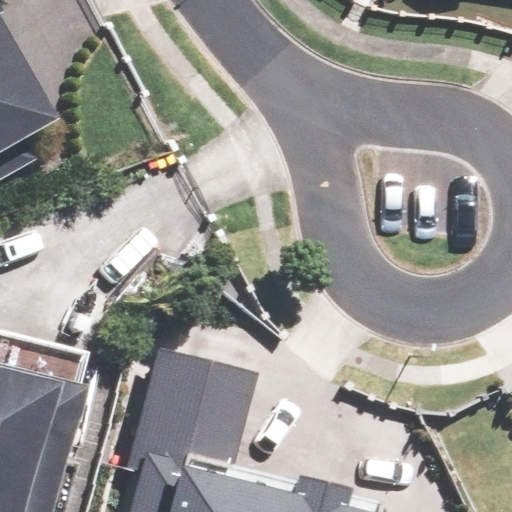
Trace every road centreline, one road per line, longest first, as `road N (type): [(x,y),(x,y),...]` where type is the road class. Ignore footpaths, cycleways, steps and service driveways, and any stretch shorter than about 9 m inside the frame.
road 1 (residential): [(511,260),(495,282),(445,306),(363,287),(296,140)]
road 2 (residential): [(239,35),(318,90),(468,124),(511,145)]
